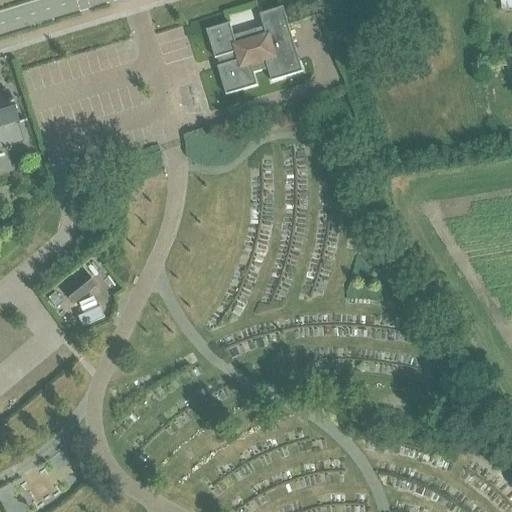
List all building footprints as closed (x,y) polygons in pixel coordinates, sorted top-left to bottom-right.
[(511,0),(500,0),(502,8),(511,6),(511,0)] [(223,67),(218,68),(227,97),(258,87),(254,74),(269,70),(273,83),(304,73),(284,8),(260,15),(264,28),(234,37),(230,24),(207,32),(216,60),(221,58),(223,67)] [(0,128),(18,122),(8,91),(0,94),(0,128)] [(89,276),(66,295),(76,307),(99,288),(89,276)] [(57,309),(64,304),(57,295),(50,301),(57,309)] [(105,304),(83,314),(88,325),(110,315),(105,304)] [(220,391),(206,403),(215,414),(229,401),(220,391)] [(57,467),(74,460),(68,446),(51,454),(57,467)] [(48,481),(60,471),(49,457),(37,467),(48,481)] [(0,485),(0,488),(7,511),(32,511),(22,478),(0,485)]
